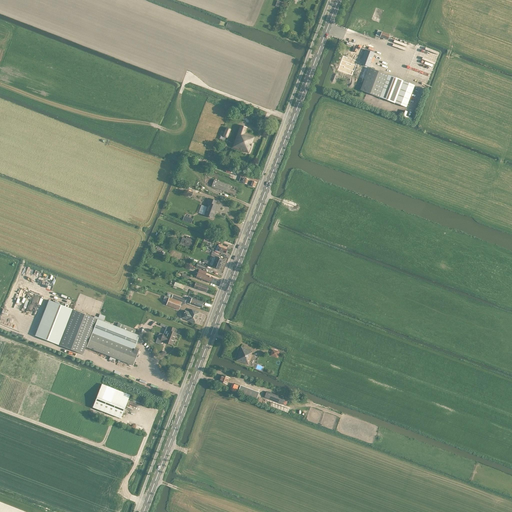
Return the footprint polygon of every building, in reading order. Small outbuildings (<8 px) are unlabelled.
[(378,29),(375,34),(383,37),(383,39),(384,39),(385,38),(388,39),(390,34),(378,29)] [(347,59),(346,59),(345,59),(343,64),(343,66),(347,67),(348,66),(349,65),(352,66),(353,63),(355,64),(356,62),(360,64),(360,63),(369,66),(374,52),(365,48),(361,60),(357,58),(358,57),(349,54),(347,59)] [(369,67),(360,89),(406,107),(415,84),(369,67)] [(253,140),(252,140),(254,136),(245,132),(247,126),(240,124),(232,146),(249,152),(253,140)] [(256,181),(241,175),(239,180),(254,186),(256,181)] [(214,178),(212,186),(235,194),(236,190),(228,188),(230,184),(214,178)] [(209,203),(204,214),(212,217),(215,209),(217,206),(214,205),(216,200),(208,197),(206,202),(209,203)] [(198,211),(204,213),(206,205),(200,203),(198,211)] [(191,247),(194,239),(182,234),(179,243),(191,247)] [(225,242),(211,237),(210,240),(212,241),(218,243),(218,245),(217,244),(214,251),(214,252),(219,253),(220,250),(225,252),(229,244),(225,242)] [(213,256),(210,264),(212,264),(212,265),(219,268),(223,259),(215,256),(215,257),(213,256)] [(206,271),(199,268),(196,277),(210,282),(213,276),(205,274),(206,271)] [(206,291),(208,286),(195,282),(193,287),(206,291)] [(42,294),(32,291),(25,311),(33,313),(36,304),(38,305),(42,294)] [(186,299),(173,294),(172,297),(185,302),(186,299)] [(181,301),(169,296),(165,305),(178,309),(181,301)] [(201,306),(203,301),(192,297),(190,302),(201,306)] [(116,326),(49,299),(35,335),(82,353),(85,346),(133,364),(139,348),(134,347),(139,334),(134,332),(135,329),(118,322),(116,326)] [(199,311),(191,308),(190,311),(184,309),(182,316),(187,318),(187,319),(195,322),(199,311)] [(163,333),(161,339),(164,340),(164,341),(172,344),(174,337),(175,338),(177,333),(176,332),(177,329),(175,328),(176,328),(169,325),(169,326),(166,325),(163,333)] [(241,346),(238,355),(237,357),(236,360),(248,364),(252,355),(251,355),(252,350),(241,346)] [(230,377),(221,374),(219,380),(227,383),(230,377)] [(236,392),(238,385),(232,382),(229,389),(236,392)] [(121,417),(129,395),(130,394),(102,383),(93,406),(121,417)] [(286,398),(267,390),(264,397),(283,404),(286,398)]
